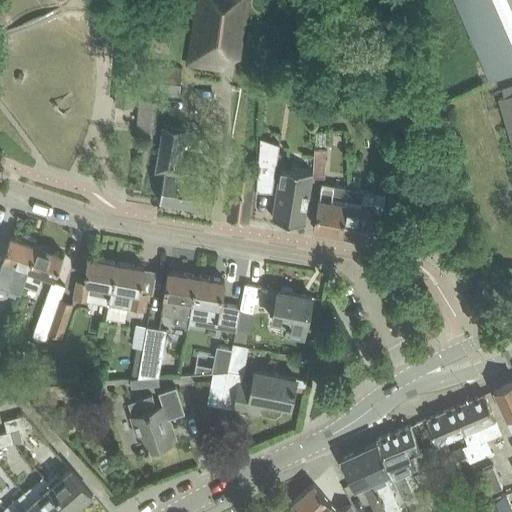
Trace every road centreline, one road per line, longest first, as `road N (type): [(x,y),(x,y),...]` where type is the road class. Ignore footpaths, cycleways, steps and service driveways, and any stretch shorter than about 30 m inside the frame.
road 1 (unclassified): [(0,181),(116,224),(342,262),(360,275),(416,379)]
road 2 (tertiary): [(177,511),(322,441),(416,379)]
